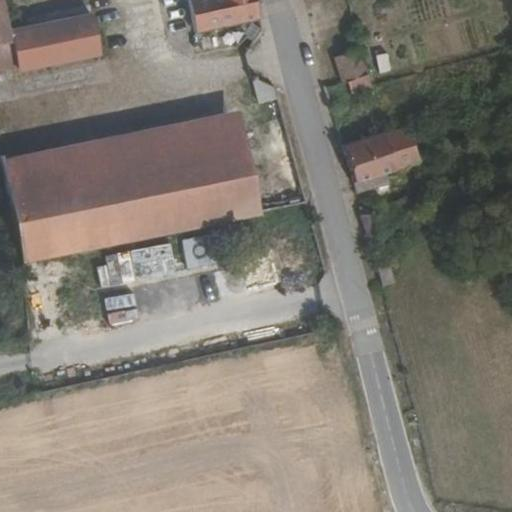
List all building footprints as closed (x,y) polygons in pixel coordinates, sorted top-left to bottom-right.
[(28,30),(20,0),(0,0),(0,62),(24,59),(25,66),(34,64),(35,68),(115,53),(107,15),(28,30)] [(205,0),(213,35),(270,23),(264,0),(205,0)] [(375,46),(347,54),(354,79),(375,73),(377,83),(387,81),(375,46)] [(354,79),(356,89),(377,83),(375,73),(354,79)] [(253,84),(257,103),(276,99),(272,80),(253,84)] [(444,106),(446,113),(454,111),(452,103),(444,106)] [(428,158),(418,120),(352,138),(362,176),(401,165),(428,158)] [(116,240),(250,209),(270,204),(251,127),(97,163),(116,240)] [(15,182),(33,259),(116,240),(97,163),(15,182)] [(401,165),(362,176),(364,189),(404,177),(401,165)] [(389,198),(367,205),(372,229),(404,210),(401,205),(393,208),(389,198)] [(209,234),(180,239),(185,270),(214,265),(209,234)] [(104,287),(186,268),(179,239),(97,258),(104,287)] [(393,256),(382,260),(388,279),(399,274),(393,256)] [(134,307),(106,313),(109,325),(137,319),(134,307)]
